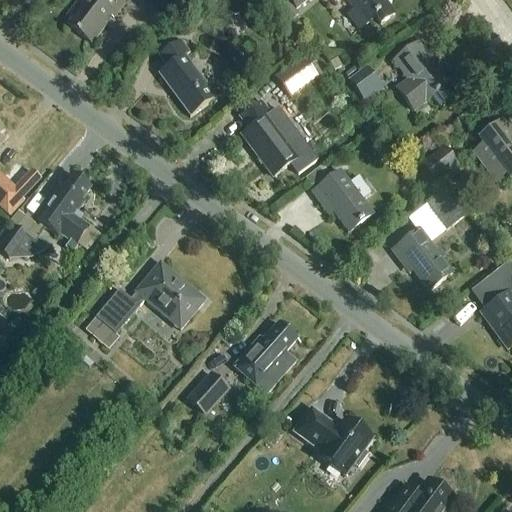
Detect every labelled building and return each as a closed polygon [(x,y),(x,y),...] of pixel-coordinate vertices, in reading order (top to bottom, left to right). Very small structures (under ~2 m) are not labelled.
[(111,18),(123,3),(118,0),(85,0),(80,7),(75,4),(65,17),(70,21),(65,27),(88,43),(108,16),(111,18)] [(149,0),(165,12),(175,0),(149,0)] [(297,10),(310,0),(289,0),(297,10)] [(367,28),(365,25),(375,19),(381,27),(395,16),(383,0),(330,0),(335,6),(343,0),(345,0),(354,11),(347,17),(359,33),(367,28)] [(230,3),(227,7),(229,12),(233,15),(238,14),(241,10),(240,5),(236,2),(230,3)] [(297,17),(298,16),(287,3),(277,12),(287,24),(288,23),(293,28),(300,21),(297,17)] [(190,120),(216,100),(185,58),(190,55),(180,42),(157,59),(166,70),(157,77),(190,120)] [(414,112),(450,86),(425,54),(428,52),(421,43),(394,63),(408,81),(397,90),(414,112)] [(289,101),(319,76),(305,59),(275,83),(289,101)] [(384,92),(366,69),(348,83),(366,106),(384,92)] [(241,138),(272,179),(289,167),(297,178),(317,163),(277,111),(271,116),(262,103),(240,119),(249,132),(241,138)] [(511,124),(508,119),(483,139),(477,143),(481,148),(473,154),(497,185),(510,175),(511,176),(511,124)] [(444,149),(423,165),(437,183),(458,167),(444,149)] [(318,170),(304,180),(310,189),(324,178),(318,170)] [(372,217),(362,203),(372,197),(359,179),(349,186),(339,173),(311,195),(319,205),(323,202),(348,235),(372,217)] [(61,188),(36,223),(58,240),(60,236),(76,248),(89,230),(79,222),(82,218),(77,215),(84,205),(81,203),(91,190),(72,177),(63,190),(61,188)] [(14,191),(0,178),(0,211),(7,218),(23,200),(14,191)] [(445,191),(424,206),(444,233),(465,218),(445,191)] [(35,239),(43,230),(26,216),(0,249),(0,254),(10,262),(34,259),(48,250),(35,239)] [(391,254),(399,265),(404,261),(427,293),(452,275),(420,233),(391,254)] [(511,237),(498,248),(508,262),(511,258),(511,237)] [(511,297),(510,295),(511,293),(511,267),(508,264),(470,293),(471,294),(474,292),(487,310),(480,315),(507,351),(511,347),(511,297)] [(160,267),(131,302),(119,292),(96,320),(117,337),(145,303),(180,333),(204,304),(160,267)] [(108,353),(119,340),(96,320),(85,333),(108,353)] [(285,355),(297,342),(279,326),(263,344),(259,340),(234,368),(260,391),(266,396),(294,363),(285,355)] [(86,358),(76,370),(83,376),(93,364),(86,358)] [(210,375),(185,403),(204,421),(229,393),(210,375)] [(363,454),(371,442),(365,438),(367,435),(354,425),(352,428),(346,423),(339,433),(311,413),(295,436),(322,456),(319,460),(345,479),(353,467),(358,470),(368,457),(363,454)] [(447,511),(454,503),(448,498),(450,495),(437,486),(435,489),(428,484),(418,498),(406,489),(389,511),(447,511)]
